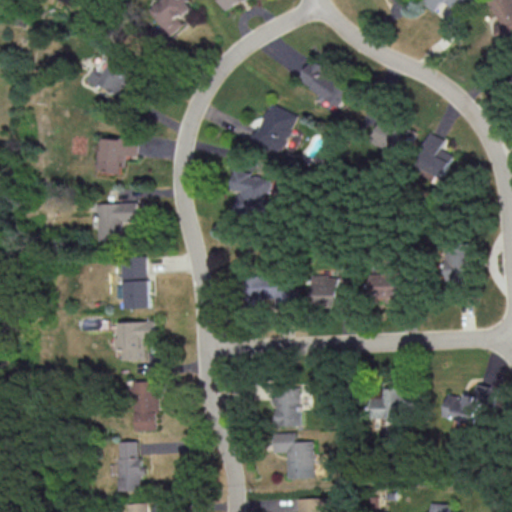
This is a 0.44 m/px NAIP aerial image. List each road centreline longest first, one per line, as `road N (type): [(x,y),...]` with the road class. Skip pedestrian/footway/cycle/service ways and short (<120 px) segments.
road 1 (residential): [(208,352),(493,338),(511,317),(509,216),(483,136),(464,105),(328,0)]
road 2 (residential): [(332,4),(256,42),(216,76),(195,111),(181,173),(234,511)]
